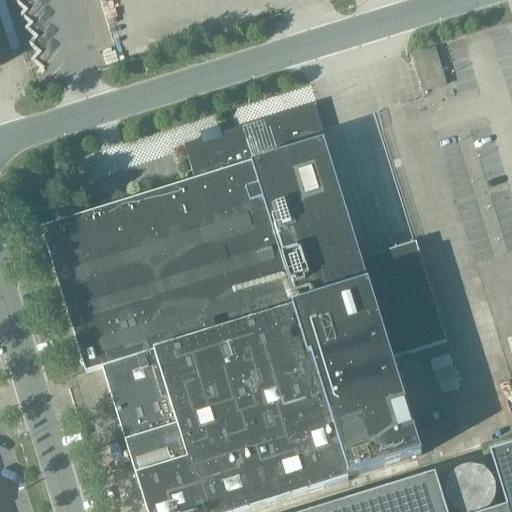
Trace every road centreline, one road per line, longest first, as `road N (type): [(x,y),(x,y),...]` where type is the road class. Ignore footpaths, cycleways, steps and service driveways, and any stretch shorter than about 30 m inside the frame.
road 1 (tertiary): [(454,0),(0,140)]
road 2 (unclassified): [(70,511),(0,280)]
